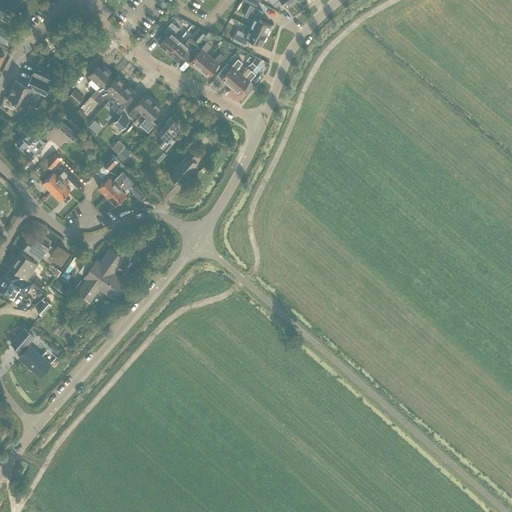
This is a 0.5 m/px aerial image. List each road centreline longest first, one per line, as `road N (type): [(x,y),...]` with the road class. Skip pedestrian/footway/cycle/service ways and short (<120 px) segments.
road 1 (track): [(395,0),(350,27),(303,88),(252,207),(256,264),(234,289),(175,312),(153,332),(57,443),(15,511)]
road 2 (unclassified): [(221,261),(505,511)]
road 3 (tertiary): [(35,427),(197,239)]
road 4 (residential): [(0,92),(61,5),(91,10),(135,53)]
road 5 (residential): [(197,239),(171,219),(146,214),(98,237),(72,238),(28,200)]
road 6 (tertiary): [(260,125),(294,44),(338,0)]
road 7 (residential): [(135,53),(260,125)]
road 8 (tertiary): [(197,239),(260,125)]
